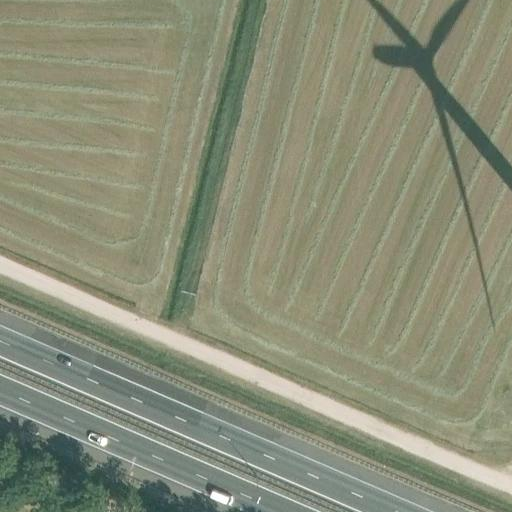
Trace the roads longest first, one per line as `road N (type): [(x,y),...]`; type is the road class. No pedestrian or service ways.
road 1 (track): [(511,494),(0,271)]
road 2 (motorway): [(414,511),(0,331)]
road 3 (motorway): [(0,387),(287,511)]
road 4 (track): [(0,461),(121,511)]
